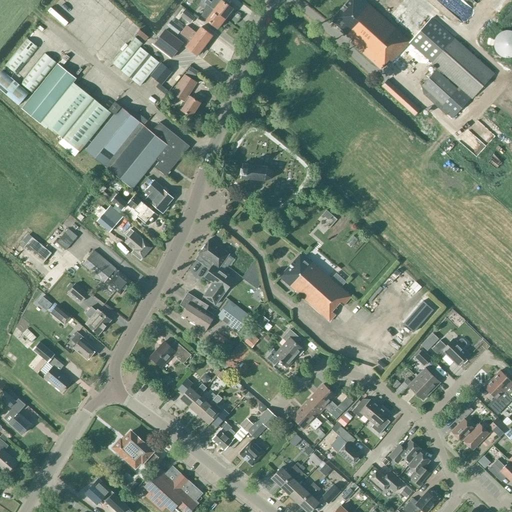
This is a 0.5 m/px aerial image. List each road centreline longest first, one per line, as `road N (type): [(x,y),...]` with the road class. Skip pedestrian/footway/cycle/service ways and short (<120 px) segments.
road 1 (tertiary): [(114,391),(113,370),(182,233),(275,0)]
road 2 (tertiary): [(270,511),(114,391)]
road 3 (residential): [(410,412),(376,383),(325,366),(275,412)]
road 4 (tertiary): [(26,511),(85,412),(114,391)]
